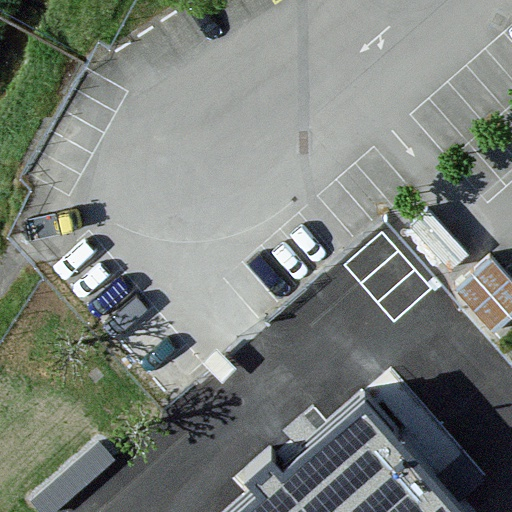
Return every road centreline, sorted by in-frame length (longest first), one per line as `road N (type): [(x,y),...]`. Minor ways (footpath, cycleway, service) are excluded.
road 1 (unclassified): [(427,0),(208,170),(118,168)]
road 2 (track): [(0,283),(42,218),(118,168)]
